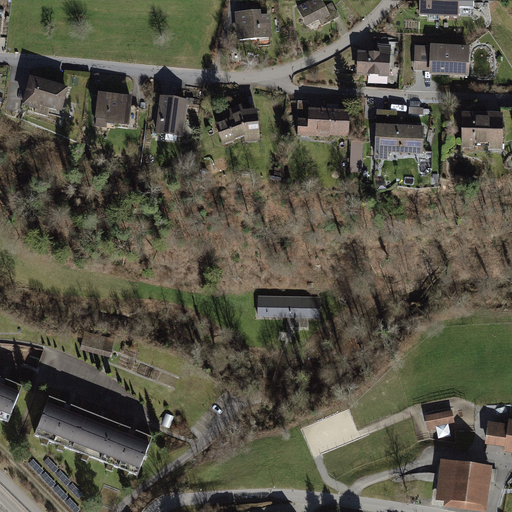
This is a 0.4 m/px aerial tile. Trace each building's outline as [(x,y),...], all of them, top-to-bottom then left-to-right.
[(319,0),(308,0),(294,7),(304,27),(318,20),(320,26),(334,19),(338,17),(331,4),(324,8),(319,0)] [(418,0),(418,14),(426,14),(426,20),(438,20),(437,17),(437,0),(418,0)] [(437,0),(437,17),(472,18),(472,0),(437,0)] [(259,10),(233,13),(236,41),(253,39),(253,45),(272,43),(269,13),(259,14),(259,10)] [(376,52),(356,51),(356,75),(388,76),(389,71),(396,71),(397,42),(377,41),(376,52)] [(429,45),(413,45),(412,72),(421,72),(428,73),(429,45)] [(469,46),(429,45),(428,73),(468,74),(469,46)] [(69,86),(29,75),(21,105),(34,109),(33,112),(47,116),(49,109),(62,112),(69,86)] [(105,93),(95,92),(91,127),(105,128),(105,124),(133,127),(135,110),(129,109),(130,96),(105,93)] [(170,97),(158,96),(153,134),(181,137),(182,131),(184,131),(185,124),(182,123),(186,99),(170,97)] [(228,118),(214,123),(222,144),(242,137),(243,142),(258,141),(255,109),(249,110),(241,110),(238,105),(228,109),(228,118)] [(422,107),(408,107),(408,114),(422,115),(422,107)] [(348,136),(349,109),(324,109),(297,108),(296,135),(348,136)] [(423,152),(424,126),(395,125),(396,111),(390,111),(375,110),(373,159),(386,159),(386,152),(423,154),(423,152)] [(488,113),(461,113),(461,149),(474,149),(474,147),(488,147),(488,149),(502,149),(502,113),(488,113)] [(362,142),(350,142),(348,172),(361,173),(362,142)] [(321,302),(261,300),(260,319),(320,321),(321,302)] [(81,350),(111,357),(115,339),(85,332),(81,350)] [(21,392),(0,383),(0,419),(8,423),(21,392)] [(152,441),(49,403),(36,438),(138,476),(152,441)] [(452,412),(427,417),(429,427),(454,422),(452,412)] [(510,427),(489,424),(487,441),(507,444),(510,427)] [(492,467),(442,461),(437,497),(487,503),(492,467)] [(93,511),(111,511),(120,491),(104,485),(93,511)]
